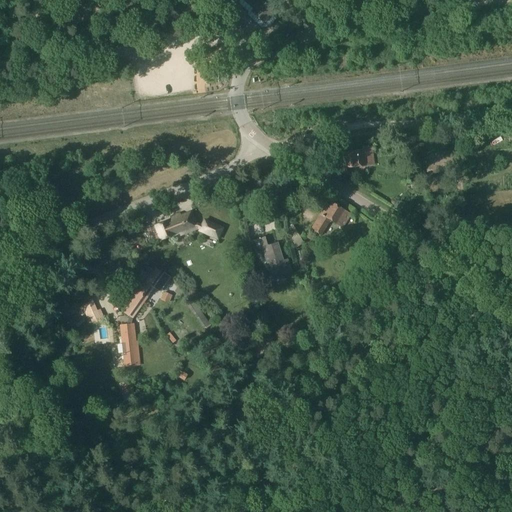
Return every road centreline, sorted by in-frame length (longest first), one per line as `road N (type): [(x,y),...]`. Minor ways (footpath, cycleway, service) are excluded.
road 1 (unclassified): [(0,262),(271,147)]
road 2 (tertiary): [(511,291),(271,147)]
road 3 (track): [(458,320),(335,406),(325,438),(351,464),(373,511)]
road 4 (tertiary): [(242,62),(413,10),(479,0)]
road 5 (track): [(271,147),(306,135),(511,108)]
road 6 (unclassified): [(239,29),(0,63)]
road 7 (track): [(335,406),(239,457),(214,511)]
